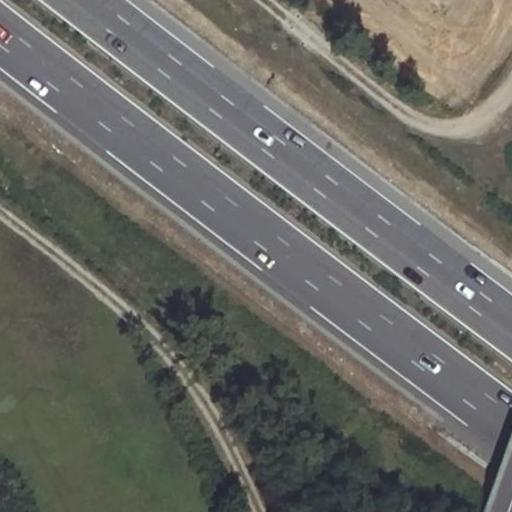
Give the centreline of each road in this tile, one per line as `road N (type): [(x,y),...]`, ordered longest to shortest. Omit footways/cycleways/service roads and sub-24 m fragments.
road 1 (motorway): [(0,33),(511,424)]
road 2 (motorway): [(511,327),(83,0)]
road 3 (track): [(0,212),(145,329),(228,441),(259,511)]
road 4 (track): [(265,0),(401,113),(449,132),(476,126),(511,82)]
